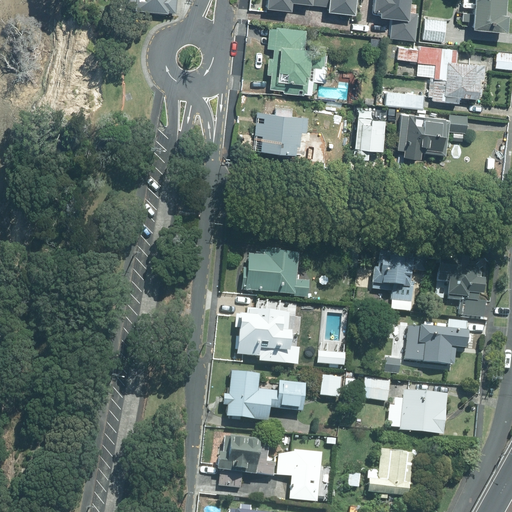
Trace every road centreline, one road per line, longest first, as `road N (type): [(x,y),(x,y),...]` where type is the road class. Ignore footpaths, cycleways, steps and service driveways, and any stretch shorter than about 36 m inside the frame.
road 1 (residential): [(189,499),(193,338),(212,186)]
road 2 (residential): [(511,215),(212,186)]
road 3 (residential): [(461,511),(511,387)]
